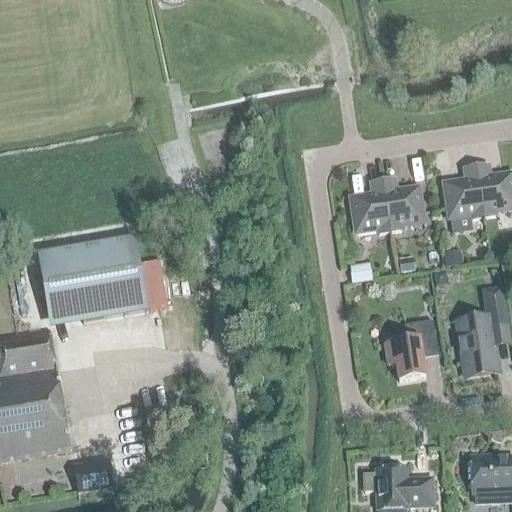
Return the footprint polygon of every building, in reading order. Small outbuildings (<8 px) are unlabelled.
[(488,168),(475,170),(483,220),(496,218),(495,214),(511,210),(511,186),(510,176),(490,179),(488,168)] [(470,222),(483,220),(475,170),(462,172),(464,183),(443,187),(444,190),(441,190),(443,203),(446,202),(448,221),(469,218),(470,222)] [(382,184),(389,234),(402,232),(402,228),(422,225),(417,191),(396,194),(395,182),(382,184)] [(377,236),(389,234),(382,184),(369,186),(371,198),(350,201),(350,204),(348,204),(350,217),(352,216),(355,235),(376,232),(377,236)] [(36,258),(46,317),(80,311),(82,327),(147,316),(135,241),(36,258)] [(446,268),(459,266),(458,257),(445,258),(446,268)] [(400,276),(415,274),(413,260),(398,262),(400,276)] [(371,282),(369,266),(349,269),(351,285),(371,282)] [(436,290),(448,287),(446,274),(433,277),(436,290)] [(507,338),(499,291),(483,293),(486,310),(488,325),(457,330),(464,375),(468,374),(471,377),(477,376),(480,372),(496,370),(492,340),(507,338)] [(436,351),(431,323),(404,327),(406,344),(384,348),(387,368),(395,367),(398,384),(424,380),(420,353),(436,351)] [(0,463),(69,452),(48,331),(0,339),(0,463)] [(511,461),(488,462),(487,458),(469,459),(471,491),(474,495),(474,506),(511,503),(511,461)] [(91,465),(73,468),(78,497),(95,495),(91,465)] [(405,482),(405,472),(375,473),(376,511),(406,511),(406,510),(432,509),(431,481),(405,482)]
